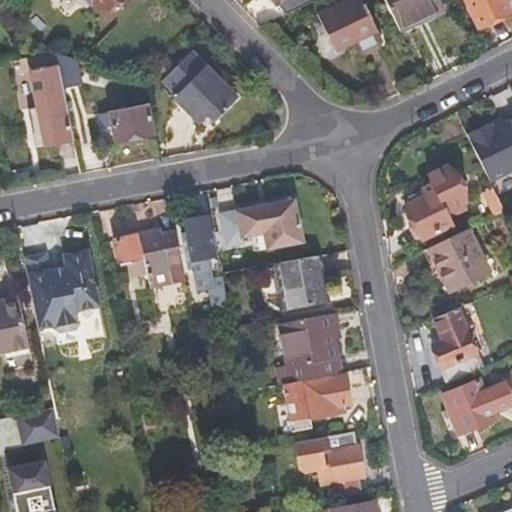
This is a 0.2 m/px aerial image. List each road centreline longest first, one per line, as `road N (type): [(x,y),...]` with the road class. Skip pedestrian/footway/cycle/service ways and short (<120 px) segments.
road 1 (residential): [(341,143),(361,191),(417,500)]
road 2 (residential): [(0,209),(341,143)]
road 3 (residential): [(341,143),(204,0)]
road 4 (residential): [(341,143),(511,59)]
